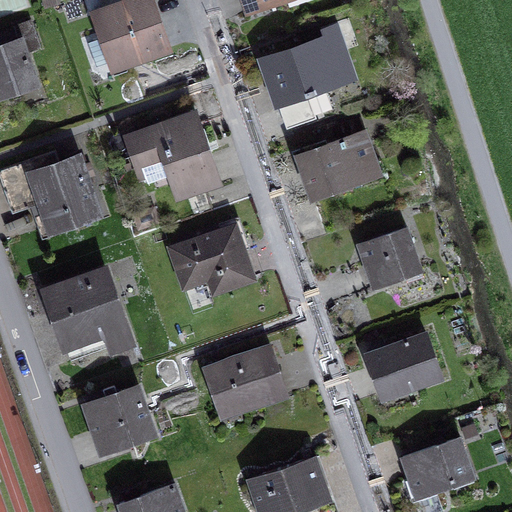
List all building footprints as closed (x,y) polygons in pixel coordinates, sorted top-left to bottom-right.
[(119,60),(120,65),(125,63),(168,48),(153,3),(151,0),(132,0),(95,13),(103,38),(89,43),(98,67),(110,63),(119,60)] [(244,0),(249,12),(283,0),(244,0)] [(0,96),(19,89),(17,84),(35,77),(26,50),(38,46),(30,22),(17,27),(21,39),(0,45),(0,96)] [(337,53),(342,52),(336,36),(332,37),(337,53)] [(331,109),(323,86),(351,76),(342,52),(337,53),(332,37),(273,57),(276,64),(268,67),(280,101),(306,92),(314,115),(331,109)] [(273,57),(265,60),(268,67),(276,64),(273,57)] [(114,76),(128,71),(125,63),(120,65),(119,60),(110,63),(114,76)] [(21,95),(39,88),(35,77),(17,84),(19,89),(21,95)] [(174,174),(181,192),(214,180),(196,128),(192,117),(131,138),(145,176),(146,175),(149,182),(174,174)] [(348,173),(350,169),(374,160),(364,132),(362,132),(358,120),(334,128),(339,141),(298,155),(313,197),(334,190),(332,185),(350,179),(348,173)] [(55,151),(4,169),(13,195),(36,187),(49,225),(72,217),(74,222),(99,213),(86,178),(94,175),(90,163),(82,166),(79,156),(59,163),(55,151)] [(332,185),(334,190),(379,174),(374,160),(350,169),(348,173),(350,179),(332,185)] [(49,225),(36,187),(13,195),(4,169),(0,170),(0,176),(13,213),(31,207),(42,239),(76,227),(74,222),(72,217),(49,225)] [(137,215),(140,225),(158,219),(154,209),(137,215)] [(224,288),(254,278),(243,247),(235,250),(233,245),(232,241),(240,238),(235,225),(171,247),(185,286),(219,274),(224,288)] [(408,283),(424,277),(407,228),(359,244),(374,286),(405,275),(408,283)] [(235,250),(243,247),(240,238),(232,241),(233,245),(235,250)] [(63,308),(80,357),(130,340),(106,270),(47,291),(54,311),(63,308)] [(71,360),(80,357),(63,308),(54,311),(71,360)] [(409,382),(411,387),(442,376),(426,332),(367,353),(382,392),(409,382)] [(243,405),(244,409),(288,394),(273,350),(231,364),(230,359),(204,368),(219,413),(243,405)] [(382,392),(385,401),(413,391),(411,387),(409,382),(382,392)] [(131,437),(132,441),(154,433),(138,386),(117,393),(115,386),(104,390),(106,397),(85,404),(101,448),(131,437)] [(101,448),(104,456),(134,446),(132,441),(131,437),(101,448)] [(453,482),(473,475),(460,437),(403,457),(410,477),(414,476),(421,493),(435,488),(453,482)] [(338,511),(319,455),(311,458),(313,465),(318,479),(323,477),(334,511),(338,511)] [(296,511),(334,511),(323,477),(318,479),(313,465),(311,458),(249,479),(260,511),(269,511),(294,504),(296,511)] [(453,482),(455,488),(475,481),(473,475),(453,482)] [(440,511),(443,511),(435,488),(421,493),(414,476),(410,477),(405,479),(413,502),(417,501),(420,511),(440,511)] [(184,511),(175,485),(140,496),(127,501),(120,503),(122,511),(184,511)] [(137,488),(124,492),(127,501),(140,496),(137,488)]
